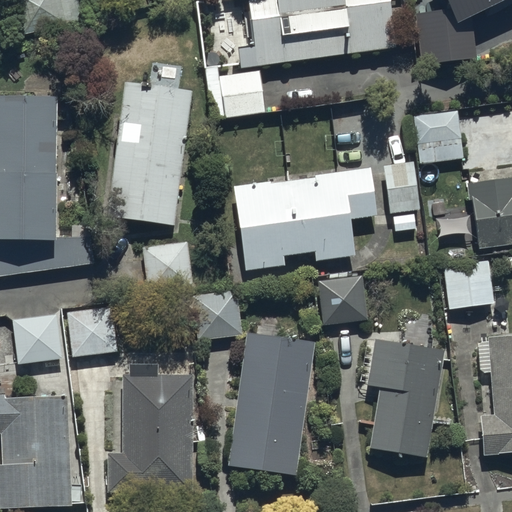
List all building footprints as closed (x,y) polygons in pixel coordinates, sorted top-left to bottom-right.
[(86,26),(79,0),(11,0),(22,42),(86,26)] [(395,57),(387,0),(266,0),(267,2),(247,5),(254,56),(237,58),(239,77),(395,57)] [(511,0),(433,0),(443,21),(413,21),(419,75),(477,69),(472,31),(511,11),(511,0)] [(262,120),(257,76),(218,81),(217,72),(205,74),(211,126),(262,120)] [(140,85),(139,92),(122,90),(103,225),(172,235),(191,99),(151,94),(152,87),(140,85)] [(56,106),(0,105),(0,253),(53,255),(56,106)] [(461,165),(458,138),(427,142),(430,169),(461,165)] [(416,167),(383,170),(388,224),(421,221),(416,167)] [(367,173),(232,191),(246,290),(284,285),(283,279),(299,277),(300,285),(337,280),(336,267),(352,265),(348,230),(375,226),(367,173)] [(511,184),(469,190),(477,256),(511,251),(511,184)] [(184,247),(142,253),(148,298),(191,292),(184,247)] [(492,312),(486,265),(442,271),(448,317),(492,312)] [(359,283),(318,287),(324,332),(364,326),(359,283)] [(240,342),(234,295),(189,301),(195,347),(240,342)] [(66,314),(73,364),(116,359),(110,309),(66,314)] [(63,358),(67,357),(62,320),(57,321),(56,315),(12,321),(18,371),(64,365),(63,358)] [(313,348),(245,339),(226,475),(294,484),(313,348)] [(511,457),(511,340),(477,343),(479,379),(490,379),(492,421),(481,422),(483,459),(511,457)] [(425,466),(442,359),(372,347),(364,395),(378,397),(368,456),(425,466)] [(192,430),(192,383),(157,383),(157,373),(129,373),(129,382),(123,382),(123,460),(109,460),(109,501),(190,501),(191,447),(204,447),(204,430),(192,430)] [(6,406),(5,401),(0,401),(0,442),(0,443),(1,471),(0,471),(0,511),(71,511),(67,404),(6,406)]
